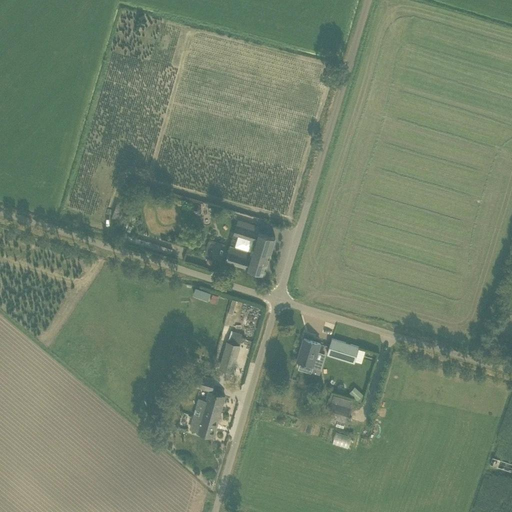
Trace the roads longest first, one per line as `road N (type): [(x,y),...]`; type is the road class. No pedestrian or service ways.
road 1 (unclassified): [(278,301),(368,0)]
road 2 (unclassified): [(278,301),(0,212)]
road 3 (unclassified): [(511,367),(278,301)]
road 4 (unclassified): [(215,511),(278,301)]
